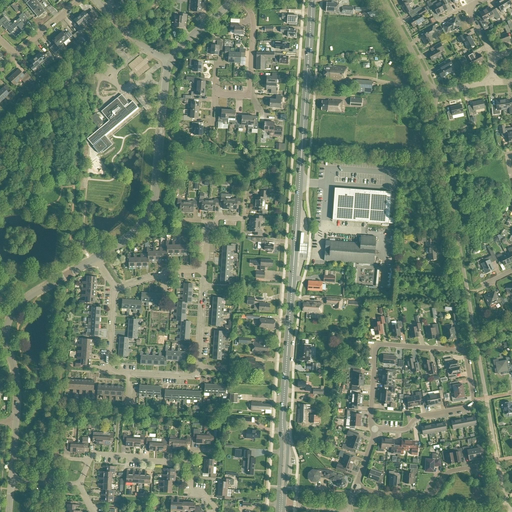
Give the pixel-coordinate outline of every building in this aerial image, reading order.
[(28,0),(30,1),(26,4),(32,10),(32,9),(38,16),(44,11),(38,3),(41,0),(28,0)] [(205,0),(193,0),(193,12),(201,13),(202,3),(205,3),(205,0)] [(409,4),(412,3),(410,0),(404,0),(402,1),(404,4),(401,6),(402,9),(403,8),(406,14),(412,10),(409,4)] [(439,0),(440,2),(437,4),(442,13),(447,10),(444,4),(446,2),(445,0),(439,0)] [(502,0),(496,3),(498,7),(499,9),(496,11),(499,17),(504,14),(505,14),(504,13),(503,11),(504,11),(507,9),(504,4),(502,0)] [(501,0),(502,0),(504,4),(507,9),(510,7),(511,10),(511,9),(511,1),(510,3),(508,0),(501,0)] [(429,1),(426,2),(430,9),(433,8),(437,15),(442,13),(437,4),(436,1),(433,3),(431,4),(429,1)] [(353,15),(354,8),(341,7),(341,8),(339,7),(339,4),(327,3),(327,4),(326,6),(327,6),(326,12),(341,13),(341,15),(353,15)] [(410,16),(417,12),(421,10),(420,7),(408,13),(410,16)] [(489,7),(484,10),(489,19),(492,17),(492,18),(495,18),(497,20),(500,18),(499,17),(496,11),(493,13),(491,11),(489,7)] [(421,16),(423,14),(424,16),(428,13),(427,12),(426,13),(424,9),(417,13),(417,12),(410,16),(412,19),(409,21),(413,27),(417,25),(418,26),(421,24),(420,23),(424,21),(421,16)] [(486,21),(489,19),(484,10),(479,13),(483,20),(480,22),(484,30),(488,28),(486,23),(486,21)] [(79,16),(85,22),(87,20),(90,23),(96,19),(90,12),(87,15),(84,12),(79,16)] [(23,22),(27,19),(23,14),(19,17),(20,18),(12,25),(11,23),(10,24),(4,17),(0,20),(0,25),(1,27),(2,26),(6,30),(7,30),(11,34),(15,31),(14,30),(18,26),(22,31),(27,27),(23,22)] [(186,22),(187,15),(180,14),(180,17),(175,16),(174,23),(175,23),(175,27),(183,28),(183,21),(186,21),(186,22)] [(297,18),(298,17),(297,16),(297,15),(282,14),(281,18),(287,19),(287,23),(296,24),(297,19),(297,18)] [(74,26),(79,33),(85,28),(82,25),(85,22),(79,16),(73,21),(76,24),(74,26)] [(452,31),(460,27),(458,24),(459,22),(457,21),(455,19),(447,23),(448,24),(443,27),(446,33),(451,30),(452,31)] [(244,35),(244,32),(243,32),(244,27),(238,27),(238,23),(231,23),(230,30),(234,30),(234,34),(234,35),(244,35)] [(433,41),(430,36),(436,33),(434,29),(436,28),(434,25),(433,26),(433,27),(426,30),(428,33),(421,37),(425,45),(433,41)] [(287,37),(296,37),(296,36),(296,35),(296,34),(296,30),(288,29),(288,28),(281,28),(281,32),(288,33),(287,37)] [(62,32),(57,36),(63,44),(72,36),(69,32),(65,35),(62,32)] [(79,33),(76,35),(82,42),(82,43),(85,40),(79,33)] [(507,33),(504,34),(498,37),(501,45),(510,42),(507,33)] [(468,50),(475,46),(470,36),(465,39),(463,35),(457,38),(460,43),(463,41),(468,50)] [(54,45),(49,49),(51,50),(54,54),(57,52),(60,49),(58,48),(63,44),(57,36),(52,41),(55,44),(54,45)] [(222,50),(223,41),(217,41),(217,46),(211,46),(211,54),(218,55),(219,50),(222,50)] [(439,52),(443,50),(440,43),(435,46),(437,50),(428,54),(432,61),(438,57),(438,56),(441,54),(439,52)] [(235,49),(231,48),(225,48),(225,56),(229,56),(228,63),(234,63),(235,53),(235,49)] [(235,53),(234,63),(240,63),(241,57),(245,57),(245,49),(240,49),(240,53),(235,53)] [(474,65),(483,60),(480,54),(476,57),(472,51),(465,55),(470,63),(473,62),(474,65)] [(37,56),(35,57),(41,64),(44,62),(46,64),(53,58),(48,52),(43,56),(40,52),(36,55),(37,56)] [(274,58),(274,53),(256,53),(256,70),(264,70),(265,58),(274,58)] [(283,57),(284,54),(275,53),(275,61),(276,61),(276,63),(279,63),(280,63),(281,64),(282,64),(283,63),(288,63),(288,57),(283,57)] [(41,70),(38,67),(41,64),(35,57),(33,59),(32,58),(29,61),(32,65),(30,67),(35,74),(38,71),(39,72),(41,70)] [(202,63),(196,63),(196,60),(190,59),(189,65),(194,66),(194,72),(201,72),(201,71),(202,71),(202,68),(201,68),(202,63)] [(446,76),(452,72),(450,67),(452,66),(449,60),(438,65),(440,69),(437,71),(441,79),(446,76)] [(345,81),(346,68),(329,66),(329,67),(324,67),(323,76),(325,76),(325,80),(345,81)] [(24,84),(28,80),(31,83),(33,81),(31,78),(26,73),(24,75),(18,70),(8,79),(14,86),(21,80),(24,84)] [(279,79),(278,79),(278,74),(272,73),(272,77),(267,77),(266,83),(276,84),(279,84),(279,79)] [(194,81),(194,78),(186,77),(186,80),(191,80),(194,84),(197,85),(196,88),(205,89),(205,82),(197,82),(194,81)] [(371,94),(372,82),(356,81),(355,92),(371,94)] [(276,84),(266,83),(266,89),(271,89),(271,93),(277,94),(277,88),(276,88),(276,84)] [(9,102),(15,96),(11,91),(8,93),(3,88),(0,90),(0,102),(5,98),(9,102)] [(99,153),(101,151),(103,153),(113,145),(105,135),(117,125),(118,126),(121,123),(120,122),(138,107),(132,101),(129,104),(121,95),(101,112),(109,121),(101,127),(100,126),(103,123),(96,114),(90,118),(99,129),(87,139),(93,145),(100,139),(101,140),(93,146),(99,153)] [(138,95),(135,97),(147,111),(150,109),(138,95)] [(282,102),(282,96),(276,96),(276,100),(270,100),(270,107),(280,108),(280,102),(282,102)] [(362,98),(350,98),(350,106),(362,107),(362,98)] [(191,110),(199,111),(199,103),(192,102),(193,99),(185,99),(184,104),(191,104),(191,110)] [(341,109),(342,100),(328,99),(327,101),(322,101),(321,110),(327,110),(326,112),(341,113),(341,109)] [(504,113),(507,113),(507,114),(511,113),(511,103),(509,103),(509,99),(502,100),(503,110),(504,110),(504,113)] [(475,110),(484,108),(483,100),(472,103),(473,107),(468,108),(470,116),(476,114),(475,110)] [(500,111),(503,110),(502,100),(496,101),(496,107),(492,108),(492,115),(500,115),(500,111)] [(452,116),(463,113),(461,105),(450,108),(451,112),(447,112),(449,120),(453,120),(452,116)] [(198,118),(199,111),(191,110),(190,116),(183,115),(183,121),(191,121),(191,118),(198,118)] [(228,124),(229,110),(222,110),(221,115),(218,115),(218,118),(218,122),(218,124),(218,128),(223,129),(228,129),(228,125),(228,124)] [(235,111),(229,110),(228,124),(232,124),(232,125),(238,125),(238,121),(238,115),(235,115),(235,111)] [(242,121),(238,121),(238,125),(237,128),(243,129),(244,126),(248,126),(248,116),(242,116),(242,121)] [(252,129),(257,130),(258,122),(254,122),(255,117),(248,116),(248,126),(248,129),(252,129)] [(203,126),(199,126),(199,123),(192,122),(192,129),(195,129),(195,135),(202,136),(203,126)] [(274,127),(274,123),(265,122),(265,125),(264,131),(270,131),(269,136),(282,136),(282,128),(274,127)] [(333,212),(332,220),(389,224),(393,224),(394,218),(389,218),(391,192),(345,189),(335,189),(333,212)] [(261,191),(260,194),(260,197),(255,197),(255,200),(254,200),(254,204),(265,204),(266,199),(268,199),(268,191),(261,191)] [(230,210),(230,199),(231,195),(221,195),(220,204),(223,204),(223,209),(226,209),(226,210),(230,210)] [(236,199),(230,199),(230,210),(233,210),(237,210),(237,205),(240,205),(240,198),(236,197),(236,199)] [(204,198),(199,198),(199,205),(202,205),(201,211),(205,211),(208,212),(209,200),(203,200),(204,198)] [(186,213),(187,201),(182,201),(182,199),(177,199),(177,206),(180,207),(180,212),(183,212),(186,213)] [(209,200),(208,212),(211,212),(211,211),(215,212),(215,206),(218,207),(219,199),(214,199),(214,200),(209,200)] [(192,202),(187,201),(186,213),(190,213),(190,212),(193,213),(194,208),(196,208),(197,200),(193,200),(192,202)] [(265,204),(254,204),(254,207),(254,210),(259,211),(259,214),(266,214),(267,210),(265,210),(265,204)] [(250,225),(261,226),(261,221),(263,221),(263,216),(256,216),(256,219),(251,218),(250,222),(250,221),(250,225)] [(260,231),(261,226),(250,225),(249,229),(250,229),(250,232),(255,232),(255,235),(262,236),(262,231),(260,231)] [(433,245),(433,241),(433,238),(428,238),(428,235),(422,236),(422,237),(418,238),(418,243),(422,243),(422,242),(425,242),(426,246),(427,246),(428,260),(427,260),(427,261),(437,260),(436,245),(433,245)] [(325,246),(324,262),(353,264),(374,265),(376,237),(367,236),(361,236),(360,244),(330,242),(325,246)] [(167,247),(167,251),(167,255),(174,255),(174,245),(172,245),(169,245),(168,241),(166,241),(166,247),(167,247)] [(174,255),(180,255),(180,245),(179,245),(175,245),(174,241),(172,241),(172,245),(174,245),(174,255)] [(180,255),(187,255),(186,245),(181,245),(181,241),(179,241),(179,245),(180,245),(180,255)] [(264,251),(268,251),(268,253),(272,253),(272,251),(273,251),(273,250),(274,250),(274,248),(273,248),(273,245),(268,245),(268,242),(261,242),(261,243),(261,249),(264,249),(264,251)] [(167,251),(162,251),(162,247),(159,248),(159,251),(161,251),(161,261),(168,261),(167,255),(167,251)] [(148,252),(148,258),(148,262),(155,262),(155,252),(153,252),(149,252),(149,248),(147,248),(147,252),(148,252)] [(161,251),(159,251),(156,252),(156,248),(153,248),(153,252),(155,252),(155,262),(161,261),(161,251)] [(491,263),(494,262),(493,260),(496,259),(491,248),(488,249),(491,256),(483,260),(484,263),(481,264),(483,269),(485,274),(494,269),(491,263)] [(234,253),(231,253),(231,254),(222,253),(222,260),(230,261),(231,260),(231,256),(233,256),(234,253)] [(506,254),(504,255),(502,256),(501,253),(496,256),(499,262),(502,261),(504,266),(510,264),(506,254)] [(135,268),(142,268),(142,258),(140,258),(136,258),(136,254),(134,254),(134,258),(135,258),(135,268)] [(148,258),(143,258),(143,254),(140,254),(140,258),(142,258),(142,268),(149,268),(148,262),(148,258)] [(260,266),(260,271),(265,271),(265,266),(272,267),(273,260),(261,259),(261,261),(260,266)] [(222,260),(221,267),(230,268),(230,266),(230,263),(233,263),(233,260),(231,260),(230,261),(222,260)] [(230,268),(221,267),(221,274),(229,275),(230,274),(230,270),(232,270),(233,267),(230,266),(230,268)] [(232,274),(230,274),(229,275),(221,274),(220,281),(229,282),(229,277),(232,277),(232,274)] [(308,281),(308,290),(321,291),(321,290),(325,290),(326,285),(322,284),(322,282),(308,281)] [(505,304),(504,302),(501,297),(498,299),(494,292),(485,297),(489,306),(498,302),(500,306),(505,304)] [(325,304),(330,304),(335,305),(335,310),(341,310),(342,299),(326,298),(325,304)] [(269,311),(269,304),(265,303),(259,302),(259,311),(269,311)] [(321,314),(322,303),(306,302),(306,304),(303,303),(303,312),(307,312),(307,313),(321,314)] [(100,315),(100,308),(92,307),(92,312),(89,312),(89,315),(91,315),(91,314),(100,315)] [(212,312),(212,319),(220,319),(220,318),(220,315),(223,315),(224,311),(221,311),(221,312),(212,312)] [(91,314),(91,315),(91,319),(88,319),(88,322),(91,322),(91,321),(99,322),(100,315),(91,314)] [(381,324),(384,324),(383,317),(378,318),(379,322),(373,323),(375,335),(383,334),(381,324)] [(220,319),(212,319),(211,326),(220,326),(220,322),(223,322),(223,319),(220,318),(220,319)] [(275,323),(275,322),(275,321),(275,320),(267,320),(267,319),(260,318),(259,329),(266,329),(266,328),(274,329),(275,324),(275,323)] [(91,328),(99,329),(99,322),(91,321),(91,322),(91,326),(88,326),(88,329),(91,329),(91,328)] [(392,326),(391,326),(393,337),(400,336),(399,328),(403,327),(402,321),(396,322),(396,321),(391,322),(392,326)] [(417,330),(421,330),(420,324),(414,325),(415,328),(410,328),(412,338),(419,337),(417,330)] [(435,333),(439,333),(437,324),(432,325),(432,327),(430,327),(430,328),(430,329),(426,330),(428,340),(436,338),(435,333)] [(454,332),(455,332),(454,328),(451,328),(450,325),(443,326),(444,330),(445,330),(447,340),(449,340),(450,340),(452,340),(453,339),(455,339),(454,332)] [(298,344),(297,352),(297,360),(310,361),(311,345),(308,345),(308,340),(299,340),(299,344),(298,344)] [(268,352),(269,346),(259,345),(259,343),(254,343),(253,352),(262,353),(262,352),(268,352)] [(224,352),(222,352),(222,353),(213,352),(213,359),(221,360),(221,355),(224,355),(224,352)] [(384,355),(383,363),(395,364),(397,365),(397,359),(395,359),(395,356),(384,355)] [(506,360),(504,361),(498,362),(498,359),(493,360),(494,365),(495,365),(496,368),(495,369),(495,368),(494,369),(494,370),(495,370),(495,374),(502,373),(502,375),(509,373),(507,366),(511,365),(509,357),(505,358),(506,360)] [(83,365),(91,366),(91,359),(81,358),(81,360),(81,364),(75,363),(75,367),(83,368),(83,365)] [(264,372),(264,364),(255,364),(255,359),(247,358),(246,366),(252,366),(251,372),(256,372),(264,372)] [(449,369),(450,369),(458,367),(457,361),(451,362),(451,358),(444,360),(445,365),(448,365),(449,369)] [(407,366),(404,366),(405,371),(408,371),(408,370),(412,369),(413,372),(419,371),(418,364),(415,365),(414,359),(406,360),(407,366)] [(430,375),(436,373),(435,366),(431,367),(430,360),(423,361),(425,371),(429,371),(430,375)] [(455,375),(460,374),(459,367),(458,367),(450,369),(451,373),(448,373),(449,380),(455,378),(455,375)] [(382,378),(392,379),(392,376),(395,376),(396,370),(389,369),(388,372),(382,372),(382,378)] [(354,375),(354,380),(364,381),(364,375),(361,375),(361,370),(353,370),(353,375),(354,375)] [(387,388),(388,388),(394,389),(395,383),(392,383),(392,379),(382,378),(381,385),(387,385),(387,388)] [(364,381),(354,380),(353,385),(352,385),(351,390),(359,390),(360,386),(363,386),(364,381)] [(311,391),(311,386),(305,386),(306,382),(298,381),(298,382),(297,383),(297,384),(298,384),(297,388),(305,388),(305,391),(311,391)] [(453,388),(454,392),(463,391),(462,384),(456,385),(456,382),(449,383),(450,389),(453,388)] [(212,396),(212,393),(212,385),(205,384),(204,393),(209,393),(209,396),(212,396)] [(220,396),(220,393),(219,393),(219,385),(212,385),(212,393),(216,393),(216,396),(220,396)] [(117,387),(111,386),(110,396),(109,396),(109,400),(111,400),(112,396),(116,396),(117,396),(117,387)] [(124,401),(124,397),(123,397),(124,387),(117,387),(117,396),(116,396),(115,401),(118,401),(118,396),(122,397),(122,401),(124,401)] [(381,391),(380,397),(391,398),(391,392),(395,393),(395,389),(394,389),(388,388),(388,391),(381,391)] [(173,402),(173,399),(172,399),(172,390),(165,390),(165,399),(169,399),(169,402),(173,402)] [(180,402),(180,399),(179,399),(179,391),(172,390),(172,399),(173,399),(176,399),(176,402),(180,402)] [(433,395),(434,405),(441,404),(440,397),(443,397),(442,390),(438,391),(439,394),(433,395)] [(186,400),(186,391),(179,391),(179,399),(180,399),(183,400),(183,402),(187,402),(187,400),(186,400)] [(348,399),(352,400),(362,401),(363,395),(358,394),(358,391),(350,391),(350,396),(349,396),(348,399)] [(463,391),(454,392),(455,396),(452,397),(453,402),(459,401),(459,398),(464,397),(463,391)] [(413,397),(414,407),(420,406),(419,399),(422,399),(421,392),(415,393),(416,396),(413,397)] [(428,406),(434,405),(433,395),(428,396),(428,393),(424,393),(422,394),(423,400),(427,400),(428,406)] [(408,408),(414,407),(413,397),(409,397),(409,395),(404,396),(404,403),(407,402),(408,408)] [(391,398),(380,397),(380,404),(387,404),(387,407),(393,408),(394,404),(390,403),(391,398)] [(362,401),(352,400),(352,403),(349,403),(349,409),(357,409),(357,406),(362,407),(362,401)] [(265,413),(271,413),(271,405),(262,404),(262,402),(251,402),(251,410),(265,411),(265,413)] [(510,402),(504,404),(503,404),(503,405),(502,405),(501,406),(502,408),(503,408),(504,414),(511,412),(511,404),(510,405),(510,402)] [(315,412),(315,409),(310,409),(310,405),(300,405),(300,410),(298,409),(298,413),(298,414),(297,423),(307,424),(308,412),(315,412)] [(351,416),(351,420),(361,421),(361,415),(356,414),(356,411),(347,411),(347,416),(351,416)] [(320,415),(310,415),(310,423),(319,423),(319,420),(320,420),(320,415)] [(361,421),(351,420),(350,423),(346,423),(346,428),(355,430),(355,426),(360,427),(361,421)] [(260,438),(260,431),(253,430),(246,429),(246,438),(252,439),(252,438),(260,438)] [(348,441),(350,442),(359,445),(361,439),(356,437),(357,433),(349,430),(347,434),(350,435),(348,441)] [(103,444),(103,445),(110,446),(110,441),(113,441),(114,434),(111,433),(111,432),(104,431),(103,433),(103,444)] [(203,444),(204,435),(197,434),(197,431),(194,431),(194,438),(197,439),(196,444),(203,444)] [(93,432),(93,442),(96,442),(96,445),(103,445),(103,444),(103,433),(93,432)] [(207,432),(207,435),(204,435),(203,444),(210,444),(211,440),(214,440),(214,432),(207,432)] [(133,447),(134,437),(127,437),(127,434),(124,434),(123,441),(126,442),(126,447),(133,447)] [(140,438),(134,437),(133,447),(140,447),(140,442),(143,443),(144,435),(141,435),(140,438)] [(176,436),(173,436),(170,436),(170,443),(173,443),(173,448),(180,449),(180,439),(176,439),(176,436)] [(180,439),(180,449),(187,449),(187,444),(190,444),(190,437),(187,437),(187,439),(180,439)] [(83,444),(78,443),(77,453),(84,453),(85,448),(88,448),(88,438),(83,438),(83,444)] [(147,438),(146,446),(149,446),(149,451),(156,452),(157,442),(150,441),(150,439),(147,438)] [(157,442),(156,452),(163,452),(163,449),(166,449),(167,440),(162,439),(162,442),(157,442)] [(387,449),(388,439),(382,439),(381,444),(378,444),(378,451),(384,452),(384,449),(387,449)] [(395,440),(388,439),(387,449),(391,450),(391,452),(397,453),(398,445),(394,445),(395,440)] [(77,453),(78,443),(73,443),(73,440),(68,440),(67,449),(70,449),(70,452),(77,453)] [(398,445),(397,453),(397,454),(403,455),(403,451),(407,451),(408,441),(402,440),(401,446),(398,445)] [(415,441),(408,441),(407,451),(411,451),(411,455),(417,456),(418,447),(414,446),(415,441)] [(342,449),(344,449),(351,452),(352,449),(357,451),(359,445),(350,442),(349,445),(345,445),(345,446),(343,446),(342,449)] [(473,449),(475,459),(481,458),(480,451),(483,451),(482,444),(476,445),(477,449),(473,449)] [(456,447),(452,448),(452,453),(454,463),(461,462),(460,456),(463,456),(461,448),(456,449),(456,447)] [(469,460),(475,459),(473,449),(469,450),(469,447),(462,448),(463,454),(468,454),(469,460)] [(246,467),(247,467),(247,474),(253,475),(254,458),(250,458),(250,451),(236,450),(235,458),(247,459),(247,462),(246,462),(246,467)] [(338,456),(341,457),(344,458),(343,461),(352,465),(354,459),(350,457),(351,454),(340,451),(338,456)] [(448,451),(442,452),(443,459),(447,459),(448,464),(454,463),(452,453),(448,454),(448,451)] [(425,460),(425,471),(433,472),(433,467),(441,466),(439,454),(433,454),(433,460),(425,460)] [(204,459),(204,466),(214,467),(214,460),(217,460),(217,457),(210,456),(210,460),(204,459)] [(352,465),(343,461),(342,465),(338,463),(336,468),(344,471),(345,469),(350,470),(352,465)] [(410,468),(411,471),(410,471),(410,474),(406,473),(406,476),(404,476),(404,480),(405,480),(405,484),(412,484),(412,478),(415,479),(416,472),(417,472),(418,465),(413,465),(412,464),(410,466),(411,468),(410,468)] [(214,467),(204,466),(203,473),(209,474),(208,477),(216,477),(216,474),(213,474),(214,467)] [(345,486),(346,483),(344,480),(343,480),(344,476),(330,471),(318,470),(316,471),(312,471),(309,474),(309,478),(312,481),(316,482),(317,481),(316,481),(318,479),(318,480),(319,479),(319,477),(329,478),(334,480),(333,481),(338,482),(337,484),(339,487),(342,488),(345,486)] [(382,481),(385,473),(381,472),(380,473),(371,470),(368,478),(378,482),(378,480),(382,481)] [(400,480),(400,473),(394,473),(394,471),(389,471),(388,476),(390,476),(389,485),(396,486),(397,480),(400,480)] [(234,479),(231,479),(224,479),(224,482),(219,481),(218,488),(227,489),(228,485),(233,485),(234,479)] [(227,489),(218,488),(217,495),(222,496),(222,499),(229,500),(230,489),(227,489)] [(70,511),(75,511),(76,507),(80,507),(80,505),(73,505),(73,502),(67,501),(67,510),(70,511)]
